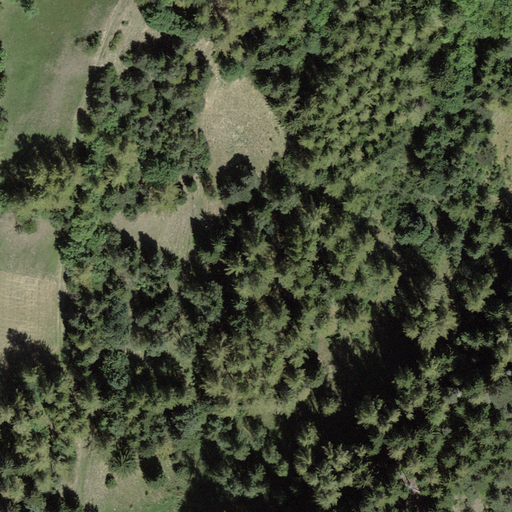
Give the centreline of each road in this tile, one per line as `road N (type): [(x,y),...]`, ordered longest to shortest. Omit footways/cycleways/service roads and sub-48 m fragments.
road 1 (track): [(124,0),(78,129),(60,282),(59,340),(85,406),(77,511)]
road 2 (track): [(252,0),(194,115),(200,216),(189,280)]
